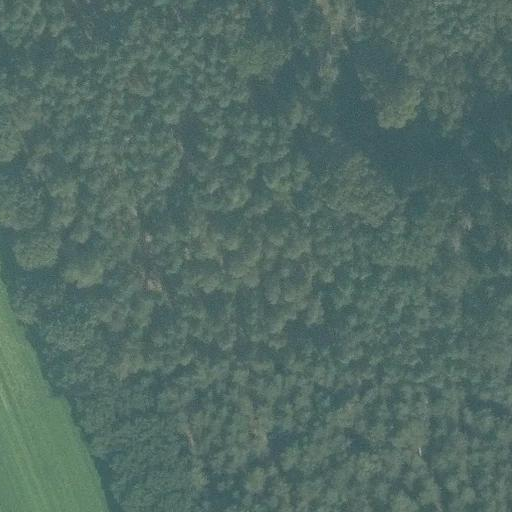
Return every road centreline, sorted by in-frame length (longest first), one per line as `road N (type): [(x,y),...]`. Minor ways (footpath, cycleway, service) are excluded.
road 1 (track): [(0,109),(154,511)]
road 2 (track): [(511,246),(400,160),(321,85),(257,0)]
